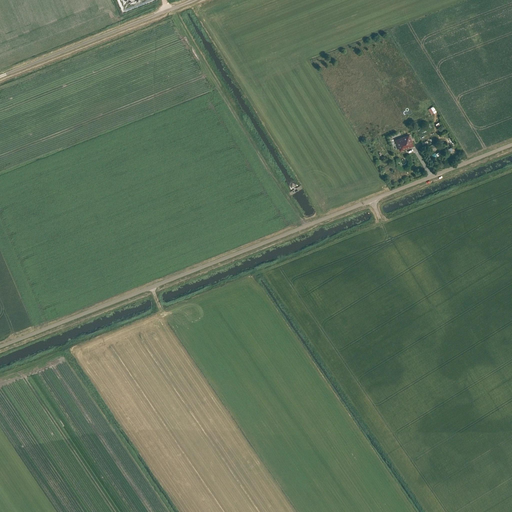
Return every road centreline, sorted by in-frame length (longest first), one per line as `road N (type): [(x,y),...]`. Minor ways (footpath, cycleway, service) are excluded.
road 1 (unclassified): [(0,346),(511,144)]
road 2 (unclassified): [(0,76),(193,0)]
